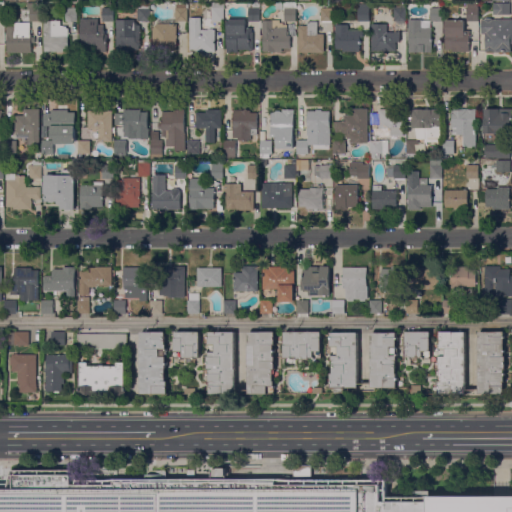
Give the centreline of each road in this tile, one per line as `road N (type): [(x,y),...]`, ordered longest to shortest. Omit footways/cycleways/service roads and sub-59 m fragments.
road 1 (residential): [(511,79),(0,79)]
road 2 (residential): [(511,237),(0,237)]
road 3 (secondary): [(424,435),(158,435)]
road 4 (secondary): [(158,435),(9,435)]
